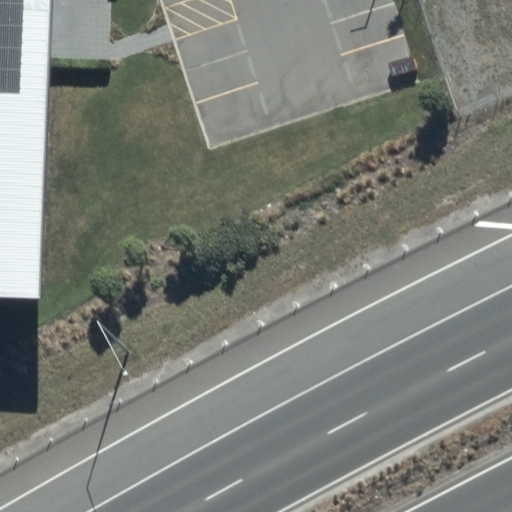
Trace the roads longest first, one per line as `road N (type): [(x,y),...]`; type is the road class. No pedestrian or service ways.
road 1 (trunk): [(40,511),(511,260)]
road 2 (trunk): [(181,511),(511,340)]
